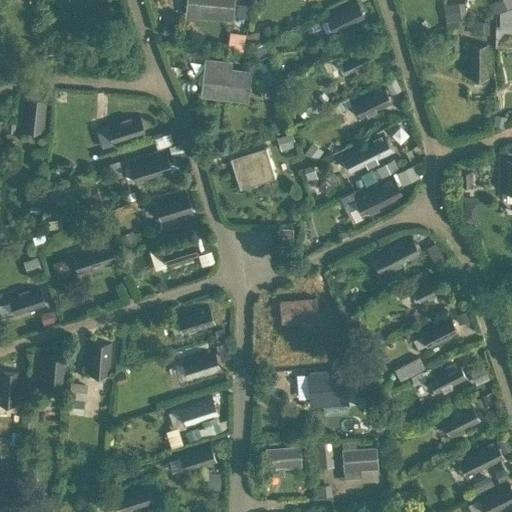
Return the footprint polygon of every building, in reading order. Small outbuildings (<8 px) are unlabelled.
[(193,0),(194,2),(189,2),(187,12),(230,17),(232,0),(193,0)] [(357,0),(352,0),(325,13),(335,34),(366,19),(357,0)] [(511,0),(491,0),(500,28),(511,24),(511,0)] [(242,47),(244,32),(229,29),(226,44),(242,47)] [(369,41),(339,56),(349,76),(380,61),(369,41)] [(490,43),(468,43),(467,78),(490,78),(490,43)] [(249,71),(220,68),(221,61),(207,59),(206,66),(211,67),(208,93),(246,97),(249,71)] [(383,83),(352,98),(362,118),(393,103),(383,83)] [(48,96),(26,94),(22,128),(44,130),(48,96)] [(140,112),(107,122),(114,144),(147,134),(140,112)] [(384,131),(342,152),(352,173),(394,152),(384,131)] [(266,145),(230,157),(240,187),(276,176),(266,145)] [(167,150),(128,162),(134,183),(173,172),(167,150)] [(511,157),(502,158),(502,192),(511,192),(511,157)] [(413,164),(398,171),(403,182),(418,175),(413,164)] [(476,184),(474,170),(462,171),(464,185),(476,184)] [(394,175),(353,195),(364,217),(405,197),(394,175)] [(188,189),(155,199),(161,221),(194,211),(188,189)] [(478,216),(477,194),(464,194),(465,217),(478,216)] [(193,233),(160,244),(167,265),(200,255),(193,233)] [(412,234),(381,249),(391,270),(422,254),(412,234)] [(110,239),(72,251),(79,273),(117,260),(110,239)] [(442,268),(411,283),(421,304),(452,289),(442,268)] [(40,282),(7,293),(14,314),(47,304),(40,282)] [(316,296),(281,299),(282,321),(318,318),(316,296)] [(209,302),(176,312),(183,334),(216,324),(209,302)] [(450,313),(419,329),(429,349),(460,333),(450,313)] [(112,340),(90,339),(87,373),(110,375),(112,340)] [(214,346),(181,357),(188,378),(221,368),(214,346)] [(66,354),(44,353),(42,387),(64,389),(66,354)] [(458,358),(427,374),(437,394),(468,379),(458,358)] [(21,369),(0,367),(0,401),(19,403),(21,369)] [(345,368),(309,371),(311,393),(347,390),(345,368)] [(72,379),(70,392),(82,394),(84,380),(72,379)] [(212,393),(180,404),(186,425),(219,415),(212,393)] [(471,401),(440,416),(450,437),(481,421),(471,401)] [(495,438),(457,457),(467,477),(506,458),(495,438)] [(210,440),(178,450),(184,472),(217,462),(210,440)] [(300,443),(266,446),(268,468),(302,465),(300,443)] [(377,445),(342,448),(344,470),(379,466),(377,445)] [(147,481),(115,491),(121,511),(124,511),(155,502),(147,481)] [(511,486),(509,481),(478,496),(485,511),(496,511),(511,504),(511,486)]
